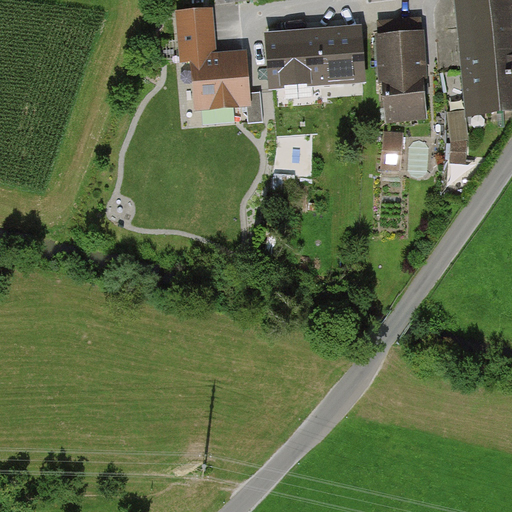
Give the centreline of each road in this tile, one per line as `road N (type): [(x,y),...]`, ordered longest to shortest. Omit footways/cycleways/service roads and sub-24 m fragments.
road 1 (residential): [(511,161),(384,343),(235,511)]
road 2 (track): [(0,477),(189,482),(251,496)]
